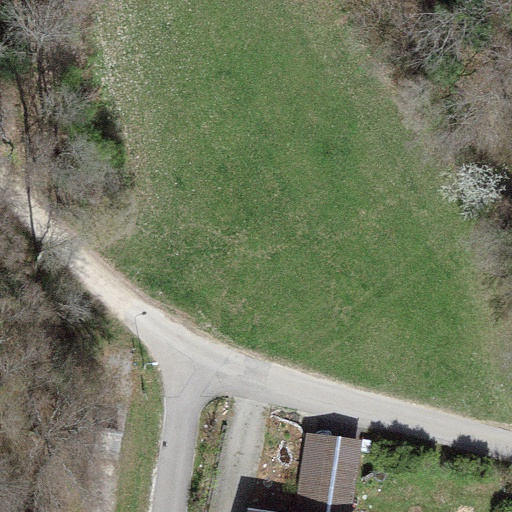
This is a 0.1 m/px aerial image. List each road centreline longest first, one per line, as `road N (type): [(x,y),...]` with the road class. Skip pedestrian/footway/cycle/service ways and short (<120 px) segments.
road 1 (residential): [(511,450),(192,372)]
road 2 (residential): [(192,372),(45,245)]
road 3 (residential): [(192,372),(172,511)]
